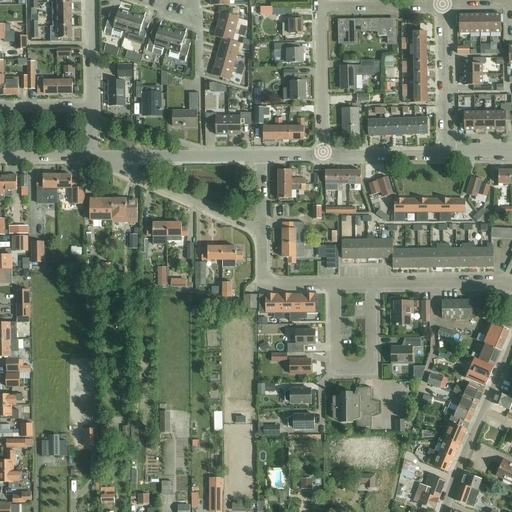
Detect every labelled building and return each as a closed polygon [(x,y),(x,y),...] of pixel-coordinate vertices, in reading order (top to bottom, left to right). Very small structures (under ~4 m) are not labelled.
[(58,3),(52,3),(52,15),(58,15),(72,15),(72,3),(58,3)] [(123,32),(127,33),(132,14),(119,10),(116,19),(109,17),(104,33),(121,38),(123,32)] [(222,12),(219,24),(245,32),(247,27),(238,25),(240,17),(222,12)] [(145,17),(132,14),(127,33),(130,34),(128,40),(144,45),(148,29),(142,27),(145,17)] [(58,15),(52,15),(52,27),(58,27),(72,27),(72,15),(58,15)] [(459,34),(470,34),(469,15),(459,16),(459,34)] [(470,34),(480,34),(480,15),(469,15),(470,34)] [(480,34),(490,34),(490,15),(480,15),(480,34)] [(490,34),(501,34),(500,15),(490,15),(490,34)] [(298,34),(303,34),(303,20),(290,20),(290,24),(283,24),(283,37),(295,36),(295,34),(297,34),(297,35),(298,35),(298,34)] [(388,45),(395,45),(395,21),(394,21),(394,22),(388,22),(388,21),(344,21),(345,21),(345,26),(339,26),(339,43),(354,43),(354,27),(361,27),(361,31),(378,31),(378,35),(388,35),(388,45)] [(5,24),(0,24),(0,40),(5,40),(5,42),(16,42),(16,37),(16,31),(11,31),(11,24),(5,25),(5,24)] [(244,37),(245,32),(219,24),(215,36),(223,39),(233,41),(235,35),(244,37)] [(165,48),(168,49),(173,30),(160,26),(158,36),(152,34),(147,50),(163,54),(165,48)] [(52,27),(50,27),(51,42),(61,42),(61,39),(72,39),(72,27),(58,27),(52,27)] [(186,34),(173,30),(168,49),(171,50),(169,57),(186,61),(191,46),(183,43),(186,34)] [(401,39),(401,44),(427,44),(426,32),(413,32),(413,39),(401,39)] [(16,37),(16,42),(16,49),(27,49),(27,37),(16,37)] [(223,39),(219,51),(237,56),(239,48),(243,49),(245,45),(242,44),(241,43),(233,41),(223,39)] [(275,51),(281,51),(281,64),(304,63),(303,50),(297,50),(297,44),(275,44),(275,51)] [(413,44),(414,56),(427,56),(427,44),(401,44),(402,50),(407,50),(407,44),(413,44)] [(58,58),(71,57),(71,49),(58,49),(58,58)] [(219,51),(216,63),(234,68),(238,69),(239,64),(235,63),(237,56),(219,51)] [(134,53),(132,60),(139,62),(141,55),(134,53)] [(393,67),(393,56),(384,56),(384,67),(393,67)] [(414,56),(414,68),(427,68),(427,56),(414,56)] [(463,65),(463,76),(482,75),(482,65),(485,65),(485,59),(473,59),(473,65),(463,65)] [(362,67),(340,67),(341,90),(356,89),(362,89),(361,76),(374,75),(374,74),(374,66),(374,61),(362,61),(362,67)] [(216,63),(212,75),(230,80),(232,72),(236,74),(238,69),(234,68),(216,63)] [(131,65),(118,66),(118,78),(131,77),(131,65)] [(66,74),(66,81),(58,81),(59,95),(73,95),(73,67),(64,67),(65,74),(66,74)] [(414,68),(414,80),(427,79),(427,68),(414,68)] [(291,88),(283,88),(284,101),(292,101),(305,101),(305,82),(297,82),(297,77),(298,77),(298,71),(284,71),(284,77),(292,77),(292,82),(291,82),(291,88)] [(473,86),(473,92),(485,92),(485,85),(482,85),(482,75),(463,76),(464,86),(473,86)] [(19,84),(19,78),(5,78),(5,85),(5,96),(19,96),(19,84)] [(45,95),(59,95),(58,81),(44,81),(44,78),(38,78),(38,94),(45,94),(45,95)] [(414,80),(414,91),(427,91),(427,79),(414,80)] [(109,106),(125,106),(125,82),(109,82),(109,106)] [(143,116),(162,116),(162,93),(143,93),(143,87),(136,87),(137,98),(143,98),(143,116)] [(267,105),(267,89),(255,89),(254,105),(267,105)] [(414,103),(427,103),(427,91),(414,91),(414,103)] [(199,111),(199,93),(189,93),(189,111),(173,111),(173,127),(189,127),(189,128),(197,128),(197,111),(199,111)] [(343,136),(358,135),(357,109),(361,109),(361,102),(370,101),(369,94),(357,94),(357,101),(355,101),(355,104),(352,104),(352,109),(342,109),(343,136)] [(501,112),(495,112),(495,131),(505,131),(505,122),(511,122),(511,110),(511,104),(500,104),(501,112)] [(263,109),(254,109),(254,125),(263,125),(263,109)] [(458,110),(458,122),(464,122),(464,131),(474,131),(474,113),(465,113),(465,110),(458,110)] [(485,131),(495,131),(495,112),(485,113),(485,131)] [(216,136),(228,136),(228,117),(216,117),(216,113),(205,113),(205,126),(212,126),(212,125),(216,125),(216,136)] [(244,125),(251,125),(251,113),(240,113),(240,117),(228,117),(228,136),(240,135),(240,125),(244,125)] [(474,131),(485,131),(485,113),(474,113),(474,131)] [(427,118),(415,119),(415,135),(427,135),(427,118)] [(282,127),(282,119),(276,119),(276,127),(263,127),(263,140),(290,140),(290,127),(282,127)] [(290,140),(304,140),(304,127),(304,119),(298,119),(298,127),(290,127),(290,140)] [(392,136),(404,135),(403,119),(391,120),(392,136)] [(404,135),(415,135),(415,119),(403,119),(404,135)] [(369,137),(380,136),(380,120),(368,120),(369,137)] [(380,136),(392,136),(391,120),(380,120),(380,136)] [(278,170),(278,184),(305,185),(306,179),(291,179),(291,170),(278,170)] [(325,171),(325,184),(325,191),(337,191),(337,184),(337,171),(325,171)] [(337,184),(349,184),(349,171),(337,171),(337,184)] [(361,184),(361,171),(349,171),(349,184),(361,184)] [(498,184),(510,184),(510,171),(498,171),(498,184)] [(17,191),(17,175),(4,175),(5,197),(5,198),(11,198),(11,191),(17,191)] [(43,180),(37,180),(37,188),(37,193),(37,204),(57,204),(57,193),(57,189),(58,189),(58,175),(43,175),(43,180)] [(58,175),(58,189),(72,189),(72,205),(84,205),(84,188),(78,188),(78,180),(72,180),(72,175),(58,175)] [(393,195),(387,177),(378,180),(378,181),(369,184),(372,195),(382,193),(383,198),(393,195)] [(480,183),(481,180),(472,177),(466,194),(476,197),(477,194),(486,197),(490,185),(480,183)] [(305,185),(278,184),(278,199),(291,199),(291,190),(309,190),(309,185),(305,185)] [(98,199),(90,199),(90,220),(112,221),(112,218),(112,212),(112,199),(98,199)] [(128,223),(138,223),(138,200),(127,200),(127,199),(112,199),(112,212),(112,218),(114,218),(117,221),(124,221),(127,219),(128,223)] [(396,200),(395,200),(395,216),(395,222),(404,222),(404,210),(418,210),(418,200),(404,200),(403,200),(402,199),(400,199),(399,199),(397,199),(396,200)] [(418,200),(418,210),(418,222),(427,222),(427,210),(441,210),(441,200),(440,200),(427,200),(426,200),(425,199),(423,199),(422,199),(420,199),(419,200),(418,200)] [(464,201),(450,201),(450,200),(449,200),(447,199),(446,199),(444,199),(443,199),(442,200),(441,200),(441,210),(441,222),(450,222),(450,210),(464,210),(464,201)] [(312,207),(313,219),(321,219),(320,207),(312,207)] [(477,222),(486,213),(482,209),(472,218),(477,222)] [(376,215),(386,222),(389,218),(379,210),(376,215)] [(153,228),(146,228),(146,236),(153,236),(153,237),(153,245),(168,245),(168,241),(167,237),(167,223),(153,223),(153,228)] [(181,223),(167,223),(167,237),(168,241),(181,241),(181,237),(181,236),(188,236),(188,228),(181,228),(181,223)] [(295,223),(282,223),(282,244),(296,244),(296,242),(304,242),(304,223),(295,223)] [(28,226),(9,226),(9,234),(28,234),(28,226)] [(511,239),(511,229),(491,229),(491,239),(511,239)] [(373,235),(367,235),(367,240),(367,259),(380,259),(379,240),(373,240),(373,235)] [(12,236),(12,252),(28,251),(28,236),(12,236)] [(341,240),(342,259),(354,259),(354,240),(341,240)] [(367,240),(354,240),(354,259),(367,259),(367,240)] [(380,259),(392,258),(393,250),(392,240),(379,240),(380,259)] [(44,242),(31,242),(31,264),(44,263),(44,242)] [(296,244),(282,244),(282,258),(288,258),(288,264),(295,264),(295,258),(304,258),(304,242),(296,242),(296,244)] [(462,249),(456,249),(456,267),(468,267),(468,249),(468,243),(462,243),(462,249)] [(475,243),(468,243),(468,249),(468,267),(481,267),(481,248),(479,248),(475,249),(475,243)] [(483,248),(481,248),(481,267),(494,267),(494,248),(492,248),(492,243),(487,243),(487,248),(483,248)] [(437,249),(430,249),(430,268),(443,268),(443,249),(443,244),(437,244),(437,249)] [(449,244),(443,244),(443,249),(443,268),(456,267),(456,249),(449,249),(449,244)] [(338,246),(326,246),(326,249),(327,269),(338,269),(338,248),(338,246)] [(208,260),(222,260),(222,247),(208,247),(208,252),(202,252),(202,260),(208,260)] [(236,247),(222,247),(222,260),(236,260),(243,260),(243,252),(236,252),(236,247)] [(392,258),(392,268),(405,268),(405,249),(393,250),(392,258)] [(405,268),(418,268),(417,249),(405,249),(405,268)] [(418,268),(430,268),(430,249),(417,249),(418,268)] [(4,256),(0,255),(0,270),(11,270),(11,256),(4,256)] [(81,262),(72,262),(72,271),(81,271),(81,262)] [(195,263),(195,285),(206,285),(206,263),(195,263)] [(166,268),(158,268),(158,286),(166,286),(166,268)] [(0,270),(0,284),(12,284),(11,270),(0,270)] [(135,276),(127,276),(127,281),(139,280),(138,272),(135,272),(135,276)] [(186,279),(171,279),(171,287),(186,287),(186,279)] [(232,298),(232,283),(222,282),(222,297),(232,298)] [(16,290),(16,305),(30,304),(30,290),(16,290)] [(266,296),(260,296),(260,313),(275,313),(275,318),(282,318),(281,296),(275,296),(275,295),(266,295),(266,296)] [(290,295),(281,295),(281,296),(282,318),(285,318),(285,313),(290,313),(290,318),(291,322),(292,322),(298,322),(298,318),(298,295),(290,295)] [(305,295),(298,295),(298,318),(306,318),(306,313),(320,312),(320,296),(314,296),(314,295),(305,295)] [(256,296),(243,296),(244,308),(256,308),(256,296)] [(409,314),(413,314),(412,301),(395,302),(395,315),(391,315),(391,326),(409,326),(409,314)] [(458,301),(442,302),(442,320),(458,319),(458,301)] [(482,301),(481,301),(458,301),(458,319),(482,319),(482,301)] [(16,305),(16,317),(30,317),(30,304),(16,305)] [(0,340),(17,340),(17,334),(17,323),(0,323),(0,340)] [(490,345),(501,350),(510,330),(498,325),(498,326),(493,324),(487,336),(493,338),(490,345)] [(452,340),(454,333),(451,333),(440,329),(439,329),(437,336),(452,340)] [(287,344),(287,354),(304,353),(303,344),(315,344),(315,330),(296,330),(296,344),(287,344)] [(454,333),(452,340),(460,341),(461,335),(454,333)] [(412,347),(420,347),(420,339),(404,339),(404,347),(391,347),(391,364),(412,364),(412,347)] [(0,340),(0,357),(10,357),(10,352),(18,352),(18,340),(17,340),(0,340)] [(267,342),(259,346),(262,352),(270,348),(267,342)] [(475,358),(494,367),(500,352),(501,352),(501,350),(490,345),(486,344),(483,349),(482,354),(481,356),(473,353),(471,357),(475,358)] [(475,358),(470,368),(472,369),(489,376),(490,377),(490,376),(494,367),(475,358)] [(19,372),(19,371),(30,370),(30,368),(29,366),(19,366),(19,359),(6,359),(6,372),(19,372)] [(290,374),(310,374),(310,360),(290,360),(290,374)] [(470,368),(466,378),(472,381),(485,387),(490,377),(489,376),(472,369),(470,368)] [(6,374),(7,387),(19,387),(19,374),(6,374)] [(429,376),(426,384),(440,387),(443,378),(430,374),(429,375),(429,376)] [(257,384),(257,396),(265,396),(265,392),(275,392),(275,383),(257,384)] [(456,386),(456,387),(451,385),(450,390),(454,392),(453,393),(463,397),(478,403),(484,390),(469,384),(466,390),(456,386)] [(333,397),(333,405),(331,405),(331,406),(333,406),(333,407),(331,408),(333,408),(333,410),(331,410),(331,411),(333,411),(333,419),(340,421),(340,423),(352,423),(352,421),(355,420),(357,426),(357,427),(371,427),(371,416),(371,415),(377,413),(377,402),(371,400),(371,399),(371,388),(356,388),(356,389),(356,388),(354,395),(352,394),(352,392),(340,392),(340,394),(333,397)] [(291,403),(311,403),(311,389),(291,389),(291,390),(285,392),(285,401),(291,403)] [(509,411),(511,403),(511,398),(497,393),(493,404),(509,411)] [(23,394),(0,394),(0,406),(12,406),(16,406),(16,401),(23,401),(23,394)] [(478,403),(463,397),(461,403),(457,401),(458,399),(453,397),(450,404),(459,407),(460,404),(466,406),(464,410),(473,414),(478,403)] [(452,416),(451,417),(460,420),(469,424),(473,414),(464,410),(466,406),(460,404),(459,407),(456,413),(445,408),(443,412),(452,416)] [(18,410),(12,411),(12,406),(0,406),(0,417),(11,417),(11,419),(18,419),(18,410)] [(160,412),(160,433),(170,433),(170,412),(160,412)] [(294,429),(314,429),(314,415),(294,415),(294,416),(288,418),(288,427),(294,429)] [(452,424),(445,440),(459,446),(466,430),(458,426),(460,420),(451,417),(449,423),(452,424)] [(405,432),(405,420),(395,420),(395,432),(405,432)] [(263,423),(258,423),(258,436),(280,435),(280,425),(264,425),(263,425),(263,423)] [(0,431),(0,430),(0,437),(12,437),(18,437),(18,430),(10,430),(10,424),(0,425),(0,431)] [(32,425),(21,425),(22,437),(30,437),(32,437),(32,430),(32,425)] [(100,425),(100,437),(113,437),(113,429),(107,429),(107,425),(100,425)] [(227,445),(227,426),(219,426),(218,445),(227,445)] [(84,447),(97,446),(97,429),(83,430),(84,447)] [(60,435),(49,435),(49,441),(50,456),(60,456),(60,441),(60,435)] [(439,439),(437,443),(442,445),(439,453),(454,460),(459,446),(445,440),(442,438),(439,439)] [(7,448),(24,448),(24,440),(7,440),(7,448)] [(429,449),(427,454),(437,458),(433,467),(448,473),(454,460),(439,453),(434,451),(429,449)] [(6,452),(6,460),(0,460),(0,471),(13,471),(13,466),(15,466),(15,452),(6,452)] [(503,482),(504,483),(509,486),(511,485),(511,484),(511,483),(511,464),(504,460),(496,477),(504,480),(503,482)] [(19,471),(13,471),(0,471),(0,482),(9,482),(9,487),(18,487),(18,482),(20,482),(19,471)] [(465,474),(461,485),(470,488),(471,489),(479,492),(486,494),(487,492),(488,488),(480,485),(482,480),(465,474)] [(375,475),(358,475),(358,484),(365,484),(365,489),(375,489),(375,475)] [(419,489),(414,502),(435,510),(439,500),(445,481),(429,475),(425,486),(420,484),(419,489)] [(180,495),(180,482),(167,482),(167,495),(180,495)] [(212,485),(209,485),(209,511),(222,511),(222,485),(220,485),(212,485)] [(455,501),(474,508),(479,492),(471,489),(470,488),(461,485),(455,501)] [(12,496),(13,503),(31,503),(31,493),(22,493),(22,496),(12,496)] [(101,494),(102,504),(114,503),(114,493),(101,494)] [(150,504),(149,494),(137,494),(137,504),(150,504)] [(197,510),(205,511),(205,500),(197,500),(197,510)] [(264,511),(263,511),(263,501),(258,501),(258,502),(257,502),(256,511),(264,511)] [(251,503),(232,503),(232,511),(251,511),(251,503)]
